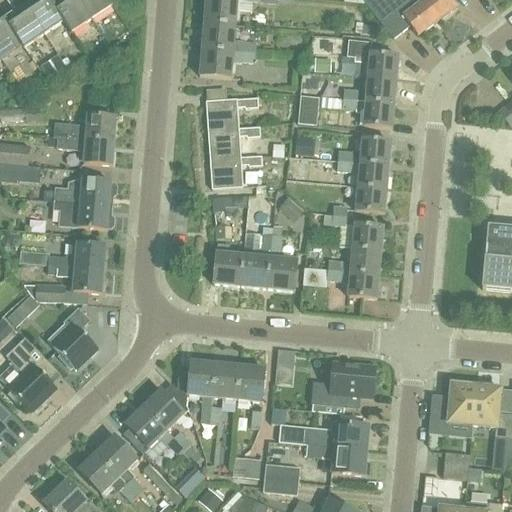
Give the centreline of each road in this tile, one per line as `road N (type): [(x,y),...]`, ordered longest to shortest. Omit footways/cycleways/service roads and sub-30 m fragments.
road 1 (residential): [(414,347),(436,97),(453,73),(511,28)]
road 2 (residential): [(164,330),(146,290),(167,0)]
road 3 (residential): [(164,330),(414,347)]
road 4 (residential): [(0,503),(21,469),(164,330)]
road 5 (residential): [(400,511),(414,347)]
